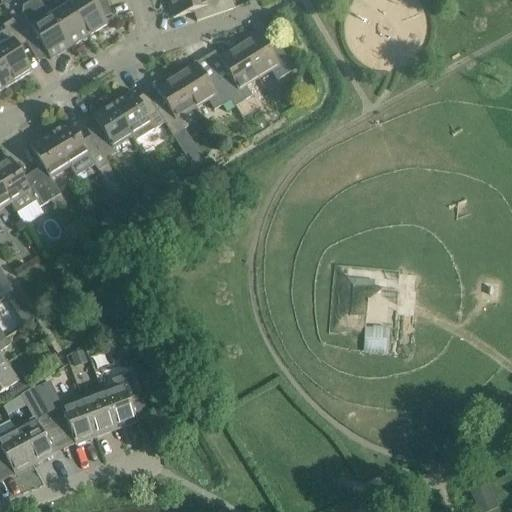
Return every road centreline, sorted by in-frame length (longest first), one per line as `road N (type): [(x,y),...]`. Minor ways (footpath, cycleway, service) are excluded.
road 1 (residential): [(0,128),(153,38)]
road 2 (residential): [(143,459),(2,511)]
